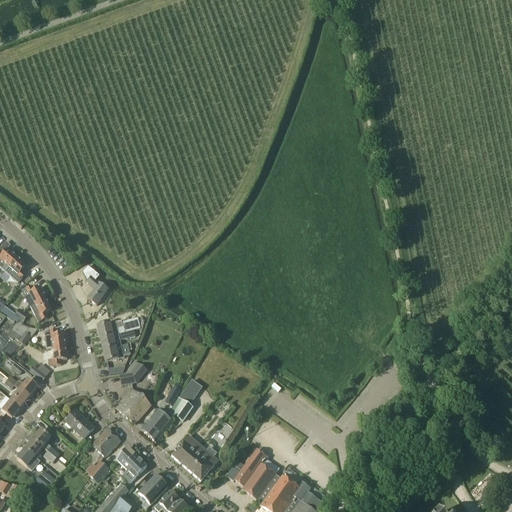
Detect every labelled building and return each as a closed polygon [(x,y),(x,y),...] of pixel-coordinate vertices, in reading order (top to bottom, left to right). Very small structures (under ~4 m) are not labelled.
[(0,269),(4,273),(5,273),(17,259),(7,251),(3,255),(0,252),(0,269)] [(5,273),(4,273),(10,278),(14,274),(17,276),(15,278),(20,282),(26,276),(23,273),(27,268),(17,259),(5,273)] [(85,283),(95,291),(88,301),(97,307),(108,291),(99,285),(90,278),(85,283)] [(32,288),(22,293),(30,309),(46,301),(40,289),(34,292),(32,288)] [(46,301),(30,309),(38,324),(41,323),(49,319),(46,315),(52,312),(46,301)] [(0,312),(0,315),(4,319),(9,312),(3,308),(0,312)] [(18,311),(15,316),(19,319),(23,314),(18,311)] [(19,319),(16,323),(21,326),(23,323),(23,324),(28,317),(23,314),(19,319)] [(100,340),(134,333),(134,332),(143,330),(144,325),(142,319),(138,320),(121,324),(122,329),(117,330),(116,324),(97,328),(100,340)] [(12,332),(13,332),(28,343),(33,346),(34,344),(35,342),(30,339),(30,338),(31,339),(38,330),(33,330),(28,329),(20,327),(16,325),(12,332)] [(53,350),(65,348),(64,336),(58,336),(57,331),(49,332),(49,339),(52,339),(53,350)] [(28,343),(13,332),(10,336),(10,337),(13,339),(18,343),(24,347),(28,343)] [(116,349),(114,343),(120,342),(135,338),(134,333),(100,340),(103,353),(116,349)] [(121,348),(116,349),(103,353),(105,364),(123,360),(123,358),(130,356),(129,352),(132,351),(130,345),(121,348)] [(67,361),(65,348),(53,350),(54,361),(52,361),(53,368),(61,367),(61,362),(67,361)] [(19,377),(23,372),(15,365),(11,370),(19,377)] [(119,377),(121,388),(137,385),(147,372),(138,366),(131,375),(119,377)] [(33,368),(29,372),(29,373),(42,384),(46,378),(33,368)] [(8,381),(7,382),(14,388),(19,392),(29,400),(37,389),(28,381),(24,386),(18,382),(17,384),(10,378),(12,376),(8,374),(5,378),(8,381)] [(14,388),(7,382),(4,386),(11,392),(14,388)] [(173,389),(165,403),(172,407),(181,393),(173,389)] [(151,408),(132,391),(115,411),(134,427),(151,408)] [(29,400),(19,392),(11,402),(20,410),(29,400)] [(168,414),(182,424),(192,410),(178,399),(168,414)] [(20,410),(11,402),(2,413),(12,421),(20,410)] [(64,423),(83,441),(84,441),(95,430),(75,412),(64,423)] [(173,426),(157,413),(141,432),(156,445),(173,426)] [(105,460),(121,443),(107,430),(91,447),(105,460)] [(32,442),(42,450),(50,440),(40,432),(32,442)] [(205,454),(201,450),(202,448),(200,446),(199,448),(188,439),(171,458),(201,483),(217,464),(212,460),(216,455),(209,449),(205,454)] [(89,445),(84,441),(83,441),(75,449),(75,450),(80,455),(81,454),(89,445)] [(32,442),(25,451),(35,459),(42,450),(32,442)] [(51,449),(47,453),(56,461),(60,456),(51,449)] [(127,450),(116,463),(129,474),(124,479),(130,486),(147,469),(127,450)] [(40,463),(35,459),(25,451),(17,461),(32,473),(40,463)] [(262,503),(279,479),(262,467),(267,460),(256,451),(241,472),(238,470),(242,466),(238,462),(227,476),(225,478),(233,484),(235,482),(244,489),(242,491),(257,503),(259,500),(262,503)] [(56,461),(47,453),(43,458),(52,465),(56,461)] [(99,463),(87,477),(97,486),(109,471),(99,463)] [(39,478),(36,482),(35,483),(46,492),(50,487),(51,488),(55,482),(44,473),(39,478)] [(155,477),(138,495),(141,499),(139,501),(143,505),(146,503),(150,507),(168,489),(155,477)] [(280,480),(279,479),(262,503),(263,504),(260,508),(265,511),(326,511),(328,510),(308,494),(310,490),(299,482),(295,487),(282,477),(280,480)] [(0,483),(0,493),(12,501),(14,502),(21,491),(12,486),(11,488),(1,482),(0,483)] [(112,511),(124,498),(129,493),(121,486),(111,498),(110,497),(97,511),(112,511)] [(161,511),(162,511),(171,511),(181,502),(171,492),(154,510),(155,511),(161,511)] [(132,511),(135,508),(124,498),(112,511),(132,511)] [(185,511),(188,509),(181,502),(171,511),(185,511)]
